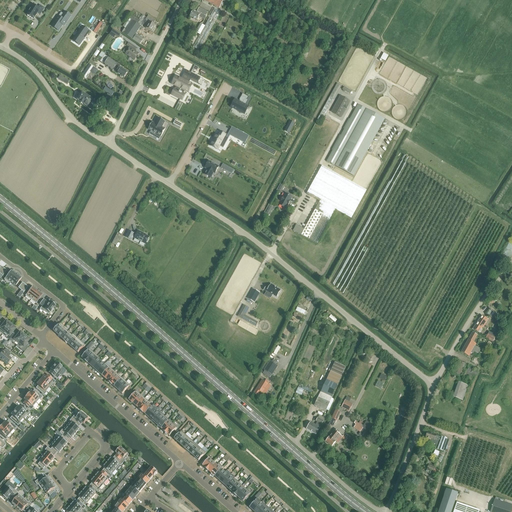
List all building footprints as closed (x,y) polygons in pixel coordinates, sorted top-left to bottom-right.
[(34,5),(27,15),(33,20),(38,13),(40,15),(44,8),(40,5),(38,8),(34,5)] [(204,20),(206,16),(208,13),(198,8),(196,12),(193,11),(190,17),(197,20),(199,17),(204,20)] [(59,17),(52,27),(58,31),(63,25),(64,26),(70,17),(70,16),(69,18),(64,15),(61,18),(59,17)] [(125,29),(122,33),(140,45),(143,39),(135,34),(141,26),(145,24),(146,21),(145,21),(147,18),(142,15),(139,20),(131,15),(123,27),(125,29)] [(148,16),(147,18),(145,21),(146,21),(145,24),(148,25),(146,29),(152,32),(155,26),(153,24),(155,21),(149,17),(148,16)] [(96,33),(103,23),(101,22),(94,31),(96,33)] [(195,33),(200,35),(205,26),(200,24),(195,33)] [(114,28),(112,32),(116,36),(119,37),(122,33),(114,28)] [(80,30),(73,40),(80,45),(87,35),(80,30)] [(124,49),(123,52),(126,54),(125,55),(129,57),(128,60),(132,63),(134,60),(134,61),(139,54),(136,52),(137,49),(129,43),(127,46),(129,48),(127,51),(124,49)] [(384,53),(380,58),(385,61),(388,55),(384,53)] [(104,55),(100,62),(113,71),(114,69),(119,72),(117,74),(120,76),(120,77),(122,78),(123,77),(124,78),(127,72),(121,68),(121,69),(119,68),(120,66),(117,64),(104,55)] [(89,65),(82,76),(86,79),(91,72),(95,74),(97,70),(89,65)] [(175,89),(172,95),(182,101),(185,95),(183,94),(185,91),(188,83),(190,80),(197,84),(200,78),(186,70),(183,76),(183,77),(182,80),(176,77),(172,84),(177,87),(175,90),(175,89)] [(329,97),(319,115),(316,121),(319,122),(322,117),(323,118),(333,99),(341,85),(337,83),(329,97)] [(105,87),(103,91),(111,96),(114,93),(105,87)] [(82,93),(77,100),(81,102),(84,105),(88,107),(89,104),(96,109),(98,105),(92,101),(92,100),(82,93)] [(340,96),(331,113),(342,118),(351,102),(340,96)] [(235,101),(231,108),(242,114),(243,112),(245,113),(249,106),(245,105),(247,101),(241,97),(238,103),(235,101)] [(358,105),(355,109),(326,162),(353,177),(385,119),(358,105)] [(152,122),(148,130),(149,130),(151,131),(149,134),(153,137),(155,134),(161,137),(165,129),(162,128),(165,122),(158,118),(155,124),(153,122),(152,122)] [(216,135),(210,146),(217,150),(219,146),(223,148),(225,145),(221,143),(226,135),(220,132),(218,135),(216,135)] [(207,170),(205,175),(211,178),(213,173),(215,174),(219,167),(209,161),(205,168),(207,170)] [(223,165),(221,168),(231,174),(233,170),(223,165)] [(320,201),(304,229),(296,225),(293,231),(317,244),(335,210),(351,219),(366,191),(322,166),(306,194),(320,201)] [(296,200),(285,194),(279,205),(286,208),(290,201),(294,203),(296,200)] [(129,231),(125,237),(131,240),(133,237),(135,238),(134,238),(140,242),(139,245),(143,247),(145,244),(149,237),(138,232),(136,235),(134,235),(134,234),(129,231)] [(120,234),(117,233),(112,244),(116,246),(120,237),(121,235),(120,235),(120,234)] [(9,284),(10,282),(16,274),(13,272),(12,271),(11,271),(11,270),(4,280),(9,284)] [(11,282),(9,285),(13,288),(15,286),(21,278),(20,278),(20,277),(19,277),(16,274),(10,282),(11,282)] [(21,290),(16,296),(19,298),(24,293),(28,287),(27,287),(25,286),(25,285),(21,290)] [(266,287),(264,290),(267,292),(265,295),(270,298),(272,295),(273,296),(273,295),(277,297),(280,291),(277,289),(277,288),(271,285),(268,289),(266,287)] [(26,296),(30,300),(37,291),(35,289),(33,288),(33,287),(32,287),(25,296),(26,296)] [(37,291),(30,300),(35,304),(36,304),(39,300),(41,298),(43,295),(41,294),(42,294),(40,293),(37,291)] [(250,294),(248,299),(254,303),(257,298),(250,294)] [(51,312),(54,309),(53,309),(55,306),(50,302),(49,302),(49,303),(48,303),(46,302),(46,301),(44,300),(44,299),(43,299),(43,300),(42,302),(39,305),(40,305),(42,307),(39,310),(43,312),(43,311),(48,315),(49,314),(49,313),(51,312)] [(244,305),(237,317),(255,326),(257,324),(243,316),(248,308),(244,305)] [(482,316),(473,329),(479,333),(487,320),(482,316)] [(0,324),(0,333),(2,335),(4,333),(11,324),(9,322),(8,323),(6,321),(2,326),(0,324)] [(61,323),(53,331),(54,332),(56,333),(58,335),(63,328),(64,329),(65,327),(61,323)] [(11,324),(4,333),(2,335),(9,341),(13,336),(11,334),(15,329),(13,327),(14,326),(11,324)] [(63,328),(58,335),(60,337),(61,338),(62,339),(68,332),(64,329),(63,328)] [(13,336),(9,341),(14,344),(16,342),(18,344),(25,335),(23,333),(22,334),(20,332),(16,337),(13,336)] [(68,332),(62,339),(63,340),(63,341),(64,341),(65,343),(72,336),(68,332)] [(471,353),(473,354),(474,352),(478,354),(481,349),(475,346),(476,344),(473,343),(477,335),(472,332),(461,352),(469,356),(471,353)] [(489,332),(486,337),(493,341),(496,336),(489,332)] [(72,336),(65,343),(66,343),(67,344),(68,345),(68,344),(70,346),(77,338),(73,334),(72,336)] [(25,335),(18,344),(21,346),(19,348),(23,352),(27,347),(25,345),(29,340),(27,338),(28,337),(25,335)] [(77,338),(70,346),(71,347),(72,348),(74,350),(81,342),(77,338)] [(81,342),(74,350),(76,351),(77,352),(78,353),(85,345),(81,342)] [(83,360),(85,362),(93,353),(89,349),(81,358),(82,358),(84,360),(83,360)] [(3,362),(7,365),(8,363),(9,364),(11,361),(10,361),(11,360),(8,357),(10,355),(4,350),(2,353),(1,353),(0,353),(0,359),(1,360),(0,361),(3,363),(3,362)] [(93,353),(85,362),(88,364),(88,363),(90,365),(96,358),(97,358),(98,357),(93,353)] [(96,358),(90,365),(94,369),(100,361),(97,358),(96,358)] [(265,371),(263,374),(270,378),(272,375),(278,366),(276,365),(277,363),(273,360),(272,362),(270,361),(264,370),(265,371)] [(100,361),(94,369),(98,372),(104,365),(100,361)] [(104,365),(98,372),(102,376),(110,367),(109,367),(112,365),(108,361),(106,364),(105,364),(104,365)] [(334,362),(330,371),(341,376),(345,367),(334,362)] [(459,375),(465,365),(460,362),(454,372),(459,375)] [(62,368),(56,363),(53,366),(52,367),(50,370),(50,371),(51,371),(49,373),(49,372),(49,373),(48,373),(56,380),(60,375),(59,374),(62,371),(61,369),(62,368)] [(110,367),(102,376),(106,380),(114,371),(110,367)] [(473,381),(475,376),(477,372),(469,367),(464,376),(473,381)] [(114,371),(106,380),(108,381),(107,382),(110,384),(118,375),(114,371)] [(330,371),(326,380),(337,385),(341,376),(330,371)] [(40,381),(49,388),(52,384),(53,385),(55,382),(47,375),(46,377),(45,377),(44,376),(43,376),(40,381)] [(118,375),(110,384),(112,386),(112,385),(114,387),(122,378),(118,375)] [(122,378),(114,387),(118,391),(126,382),(122,378)] [(262,380),(253,393),(258,396),(261,392),(265,395),(271,386),(268,384),(269,383),(267,381),(267,382),(266,381),(265,382),(262,380)] [(326,380),(321,392),(332,397),(337,385),(326,380)] [(376,386),(381,389),(384,383),(378,380),(376,386)] [(46,392),(49,388),(40,381),(37,384),(36,385),(38,386),(36,388),(44,395),(46,392)] [(126,382),(118,391),(119,391),(120,392),(122,394),(126,390),(130,386),(126,382)] [(453,397),(463,400),(468,385),(458,382),(453,397)] [(302,395),(305,388),(299,386),(296,393),(302,395)] [(27,395),(36,403),(39,399),(40,400),(42,397),(34,390),(34,391),(33,393),(32,392),(31,391),(30,392),(29,393),(27,395)] [(129,400),(133,403),(140,395),(136,391),(129,400)] [(321,392),(314,406),(325,411),(326,410),(329,411),(333,400),(331,399),(332,397),(321,392)] [(33,407),(36,403),(27,395),(25,397),(25,398),(24,400),(23,400),(25,401),(23,403),(23,404),(31,411),(33,408),(33,407)] [(140,395),(133,403),(137,407),(144,398),(140,395)] [(345,400),(342,407),(349,411),(353,403),(349,402),(351,399),(347,397),(345,400)] [(144,398),(137,407),(139,409),(138,409),(140,411),(147,403),(148,404),(149,402),(144,398)] [(147,403),(140,411),(143,413),(145,414),(151,407),(148,404),(147,403)] [(14,411),(23,418),(26,415),(27,415),(29,412),(21,405),(21,406),(20,408),(19,408),(18,406),(17,407),(17,408),(16,409),(14,411)] [(151,407),(145,414),(145,415),(149,418),(157,409),(153,405),(151,407)] [(157,409),(149,418),(153,422),(160,414),(159,414),(161,413),(161,412),(157,409)] [(335,410),(332,418),(337,420),(341,412),(335,410)] [(20,422),(23,418),(14,411),(12,413),(11,414),(11,415),(10,415),(12,416),(12,417),(10,419),(10,418),(10,419),(18,426),(20,423),(20,422)] [(75,415),(72,418),(80,425),(81,425),(80,424),(82,423),(84,424),(83,424),(84,424),(88,419),(88,418),(85,416),(86,416),(83,413),(83,414),(81,413),(81,412),(79,411),(75,416),(75,415)] [(160,414),(153,422),(154,423),(155,423),(157,425),(165,417),(161,413),(159,414),(160,414)] [(165,417),(157,425),(161,429),(169,420),(165,417)] [(71,422),(67,426),(76,434),(78,431),(79,430),(80,429),(78,427),(79,427),(78,427),(80,425),(72,418),(70,421),(71,422)] [(317,422),(315,425),(310,422),(306,429),(316,435),(323,421),(318,418),(316,421),(317,422)] [(169,420),(161,429),(163,431),(165,433),(173,424),(169,420)] [(1,426),(10,434),(13,430),(14,430),(16,427),(8,421),(7,423),(6,423),(5,422),(4,423),(3,424),(1,426)] [(355,425),(353,428),(360,432),(358,435),(362,437),(367,429),(366,429),(370,423),(366,421),(363,427),(357,423),(355,422),(354,424),(355,425)] [(173,424),(165,433),(167,435),(167,434),(169,436),(171,434),(174,432),(177,428),(173,424)] [(7,437),(10,434),(1,426),(1,425),(0,426),(0,436),(5,441),(7,438),(7,437)] [(62,430),(60,433),(63,435),(68,440),(68,439),(70,437),(71,439),(72,438),(72,437),(73,436),(76,434),(67,426),(63,431),(62,430)] [(332,447),(336,442),(338,443),(342,438),(343,437),(342,437),(341,435),(334,430),(329,437),(325,441),(332,447)] [(181,431),(174,439),(174,440),(174,439),(175,440),(176,441),(178,443),(185,435),(181,431)] [(185,435),(178,443),(180,445),(182,446),(182,447),(189,439),(192,436),(187,433),(185,435)] [(431,439),(434,441),(433,444),(437,445),(440,437),(436,436),(427,433),(426,438),(426,439),(430,440),(431,439)] [(60,437),(56,442),(63,448),(66,445),(67,444),(68,443),(66,442),(68,440),(63,435),(61,438),(60,437)] [(442,451),(443,448),(446,449),(449,439),(446,438),(443,437),(439,449),(442,451)] [(189,439),(182,447),(184,448),(184,449),(186,450),(186,451),(194,442),(189,439)] [(48,447),(47,447),(56,454),(57,452),(58,452),(59,453),(60,452),(61,451),(63,448),(56,442),(55,440),(50,445),(50,446),(52,448),(51,450),(48,447)] [(194,442),(186,451),(188,452),(188,453),(189,452),(191,454),(198,446),(200,443),(196,440),(194,442)] [(198,446),(191,454),(192,456),(195,458),(202,450),(198,446)] [(47,452),(44,456),(51,463),(53,460),(54,459),(55,458),(54,457),(54,456),(53,456),(55,454),(55,455),(56,454),(47,447),(45,450),(47,452)] [(115,456),(123,463),(125,460),(129,455),(127,454),(127,453),(127,454),(126,452),(123,449),(123,450),(120,448),(120,447),(115,453),(116,453),(117,454),(115,456)] [(202,450),(195,458),(197,459),(196,459),(198,460),(198,461),(199,461),(206,453),(202,450)] [(38,460),(40,462),(38,465),(43,469),(43,468),(45,467),(47,468),(47,467),(48,467),(48,466),(51,463),(44,456),(42,455),(38,460)] [(107,462),(116,470),(120,465),(121,466),(123,463),(115,456),(115,457),(113,459),(113,458),(113,459),(111,457),(111,458),(110,458),(110,460),(107,462)] [(204,468),(206,470),(213,462),(209,459),(209,458),(202,466),(204,467),(204,468)] [(21,470),(25,465),(21,461),(17,466),(21,470)] [(103,471),(102,471),(111,478),(113,475),(112,474),(116,470),(107,462),(105,465),(104,466),(103,467),(104,469),(105,469),(103,471)] [(213,462),(206,470),(208,472),(209,471),(210,473),(217,466),(213,462)] [(217,466),(210,473),(214,476),(214,477),(221,469),(223,467),(219,464),(217,466)] [(435,467),(428,465),(426,470),(426,471),(426,472),(432,474),(435,467)] [(147,471),(154,477),(154,476),(156,475),(155,475),(158,472),(155,470),(156,470),(153,467),(152,468),(150,466),(147,470),(147,471)] [(142,473),(150,480),(152,478),(152,479),(153,477),(154,477),(147,471),(147,470),(145,469),(142,473)] [(221,469),(214,477),(215,477),(218,480),(225,473),(221,469)] [(18,470),(14,474),(23,483),(26,481),(18,470)] [(95,477),(104,484),(107,480),(108,481),(111,478),(102,471),(101,473),(100,473),(99,472),(98,473),(97,474),(95,477)] [(138,478),(147,485),(147,484),(148,483),(150,481),(150,480),(142,473),(141,473),(137,477),(138,478)] [(225,473),(218,480),(223,484),(229,477),(225,473)] [(229,477),(223,484),(223,485),(224,486),(227,488),(234,479),(235,478),(231,474),(229,477)] [(44,476),(35,482),(37,485),(38,485),(42,490),(51,483),(49,480),(48,479),(47,478),(47,477),(46,479),(45,478),(45,479),(44,477),(44,476)] [(90,485),(95,490),(98,493),(101,490),(100,489),(104,484),(95,477),(92,480),(91,481),(91,482),(90,482),(92,483),(92,484),(91,485),(90,485)] [(135,482),(143,489),(145,487),(146,486),(146,485),(147,485),(138,478),(135,482)] [(234,479),(227,488),(231,491),(238,482),(234,479)] [(132,487),(139,493),(141,491),(142,490),(143,489),(135,482),(131,486),(132,487)] [(238,482),(231,491),(233,493),(232,493),(234,495),(243,486),(238,482)] [(51,483),(42,490),(43,489),(47,493),(47,494),(48,493),(50,496),(49,497),(52,501),(57,495),(55,492),(55,491),(55,492),(53,490),(53,489),(55,488),(54,487),(53,486),(51,483)] [(82,492),(91,499),(95,494),(93,492),(95,490),(90,485),(90,486),(88,488),(87,487),(86,487),(86,488),(85,489),(82,492)] [(10,500),(15,495),(17,492),(14,490),(9,486),(8,488),(2,495),(5,498),(6,499),(7,500),(7,499),(8,498),(10,500)] [(243,486),(234,495),(236,497),(237,497),(239,498),(247,490),(243,486)] [(128,491),(136,497),(137,496),(138,495),(139,493),(132,487),(128,491)] [(247,490),(239,498),(240,499),(241,500),(243,502),(245,500),(246,500),(248,498),(247,497),(251,493),(247,490)] [(126,495),(132,501),(133,501),(132,501),(133,500),(134,499),(136,497),(128,491),(125,495),(125,496),(126,495)] [(446,491),(439,511),(452,511),(458,495),(446,491)] [(78,500),(83,505),(83,504),(85,502),(87,504),(91,499),(82,492),(80,494),(79,495),(78,496),(78,497),(80,498),(79,498),(80,498),(78,500)] [(14,505),(16,508),(24,499),(19,495),(17,497),(15,495),(10,500),(11,500),(13,502),(11,504),(12,504),(13,504),(13,505),(14,505)] [(122,500),(129,505),(131,503),(132,502),(132,501),(126,495),(125,496),(122,499),(122,500)] [(486,501),(482,511),(484,511),(496,511),(499,505),(491,502),(492,500),(487,498),(486,501)] [(24,499),(16,508),(19,510),(20,511),(21,511),(23,511),(23,510),(25,511),(24,511),(25,511),(29,507),(30,508),(32,504),(29,502),(28,503),(24,499)] [(118,503),(125,510),(126,509),(127,508),(129,506),(129,505),(122,500),(122,499),(121,499),(118,503)] [(249,508),(253,511),(260,504),(261,503),(257,499),(249,508)] [(70,506),(76,511),(80,511),(83,509),(83,510),(86,507),(83,504),(83,505),(78,500),(77,500),(78,501),(76,503),(76,502),(74,501),(74,502),(73,502),(72,503),(70,506)] [(113,506),(115,508),(119,511),(123,511),(124,511),(123,511),(125,510),(118,503),(117,502),(113,506)] [(479,511),(480,511),(457,503),(453,511),(479,511)]
